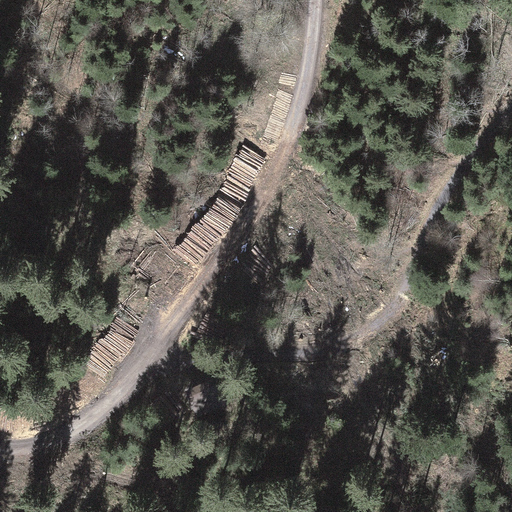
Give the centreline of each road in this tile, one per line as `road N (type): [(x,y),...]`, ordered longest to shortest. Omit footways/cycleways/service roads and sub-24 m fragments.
road 1 (track): [(511,105),(455,178),(403,300),(348,350),(146,357)]
road 2 (track): [(146,357),(241,246),(306,113),(321,0)]
road 3 (track): [(0,445),(46,443),(79,427),(146,357)]
